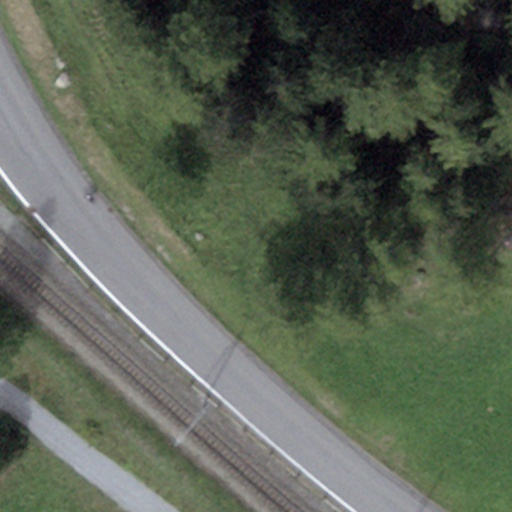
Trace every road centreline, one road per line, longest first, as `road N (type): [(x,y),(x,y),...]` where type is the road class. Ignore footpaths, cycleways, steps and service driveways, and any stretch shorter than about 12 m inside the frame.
road 1 (secondary): [(395,511),(129,280),(0,108)]
road 2 (track): [(154,511),(0,394)]
